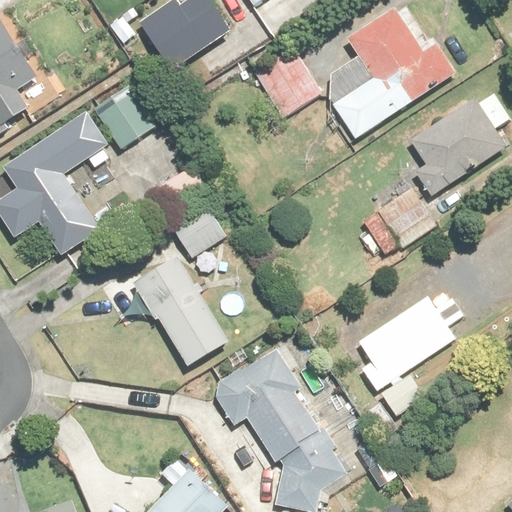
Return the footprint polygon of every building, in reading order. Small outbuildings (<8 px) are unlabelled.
[(179,72),(237,29),(215,0),(201,0),(187,11),(181,4),(147,30),(179,72)] [(250,0),(261,15),(281,0),(250,0)] [(356,150),(463,78),(443,46),(430,55),(402,12),(353,43),(364,60),(337,77),(336,121),(356,150)] [(47,84),(4,20),(0,22),(0,144),(16,134),(14,130),(38,114),(27,97),(47,84)] [(329,97),(299,51),(260,76),(289,122),(329,97)] [(135,90),(99,113),(125,153),(161,130),(135,90)] [(511,146),(511,145),(482,100),(418,142),(434,165),(420,174),(436,197),(511,146)] [(118,149),(94,114),(9,171),(23,192),(0,207),(0,210),(22,243),(45,228),(68,263),(110,235),(103,224),(108,221),(102,213),(126,197),(116,181),(95,195),(80,174),(118,149)] [(213,188),(199,168),(162,192),(175,212),(213,188)] [(444,226),(417,188),(368,223),(392,256),(404,247),(408,252),(444,226)] [(214,204),(177,227),(196,259),(234,237),(214,204)] [(238,343),(186,256),(140,284),(162,321),(165,319),(195,369),(238,343)] [(408,383),(406,379),(462,341),(433,298),(363,345),(377,366),(367,373),(382,395),(396,386),(398,389),(367,410),(383,434),(433,401),(417,377),(408,383)] [(324,511),(326,492),(355,473),(298,397),(307,390),(279,351),(248,374),(244,369),(226,383),(229,388),(218,396),(246,433),(256,426),(287,468),(282,509),(296,511),(324,511)] [(230,511),(234,508),(181,459),(166,475),(178,486),(154,511),(230,511)] [(85,511),(80,499),(49,511),(85,511)]
